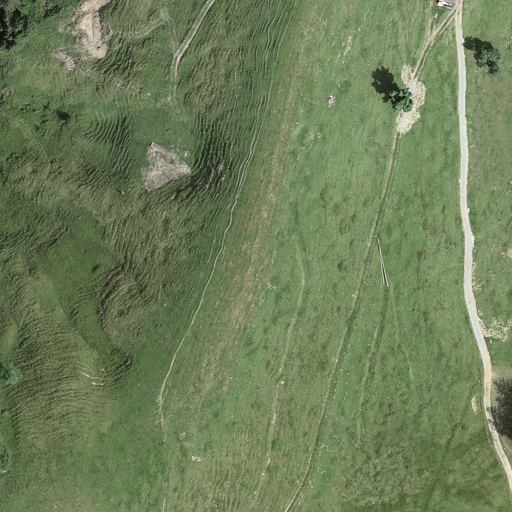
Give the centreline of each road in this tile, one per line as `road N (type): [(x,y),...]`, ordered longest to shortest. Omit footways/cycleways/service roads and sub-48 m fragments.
road 1 (track): [(286,511),(316,447),(408,91),(440,24),(457,7)]
road 2 (track): [(459,0),(458,206),(466,286),(488,372),(490,420),(511,479)]
